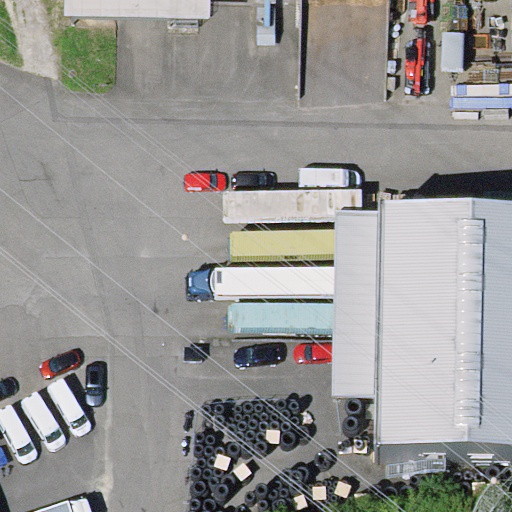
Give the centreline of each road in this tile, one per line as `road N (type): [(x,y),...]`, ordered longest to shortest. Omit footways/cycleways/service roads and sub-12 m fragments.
road 1 (unknown): [(511,144),(149,232)]
road 2 (residential): [(131,376),(85,274),(0,136)]
road 3 (unclassified): [(131,376),(140,452),(132,511)]
